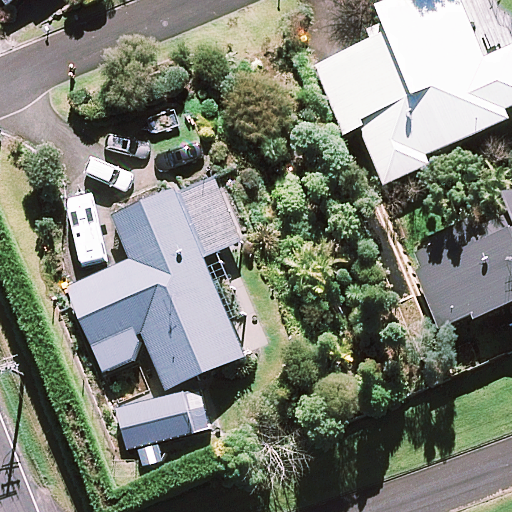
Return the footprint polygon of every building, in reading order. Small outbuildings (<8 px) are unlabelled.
[(0,0),(16,20),(42,0),(0,0)] [(511,112),(511,32),(498,0),(382,0),(394,27),(318,60),(347,127),(359,122),(385,181),(432,160),(427,149),(511,112)] [(244,237),(216,176),(121,220),(137,255),(69,286),(106,368),(151,347),(169,386),(248,350),(205,255),(244,237)] [(511,293),(511,184),(506,187),(511,199),(409,242),(443,323),(511,293)] [(164,458),(144,405),(116,415),(137,469),(164,458)]
